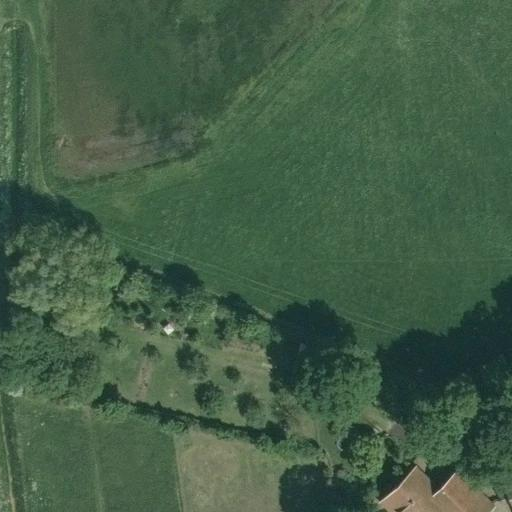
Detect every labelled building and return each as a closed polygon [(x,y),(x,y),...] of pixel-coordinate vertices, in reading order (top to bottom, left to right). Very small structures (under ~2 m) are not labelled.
[(193,332),(220,341),(227,317),(200,309),(193,332)] [(38,332),(28,330),(25,344),(35,346),(38,332)] [(397,402),(414,419),(428,405),(412,388),(397,402)] [(415,466),(379,502),(389,511),(486,511),(493,506),(458,470),(438,489),(415,466)] [(511,473),(501,478),(511,504),(511,473)]
